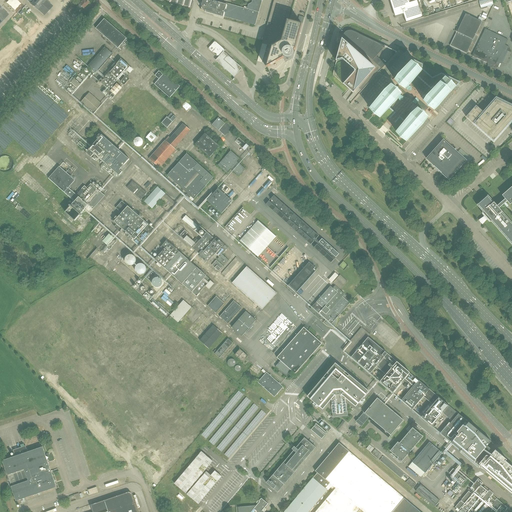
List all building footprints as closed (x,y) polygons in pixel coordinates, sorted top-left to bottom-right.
[(37,9),(44,15),(52,6),(45,0),(26,0),(31,4),(37,10),(37,9)] [(78,3),(79,3),(76,6),(78,8),(79,7),(80,8),(81,6),(83,8),(89,3),(85,0),(82,0),(81,1),(80,1),(78,3)] [(224,16),(255,25),(259,12),(262,1),(263,1),(262,0),(252,0),(252,3),(248,5),(247,9),(219,1),(218,0),(201,0),(201,4),(202,4),(202,6),(204,10),(206,11),(206,13),(224,18),(224,16)] [(267,45),(272,46),(282,41),(288,20),(292,0),(274,0),(260,50),(263,51),(266,52),(267,45)] [(394,12),(395,16),(399,15),(403,14),(406,23),(423,17),(418,0),(417,0),(410,2),(408,0),(389,0),(394,13),(394,12)] [(491,2),(490,0),(485,0),(480,2),(482,8),(495,4),(494,1),(491,2)] [(0,23),(8,15),(0,7),(0,23)] [(450,45),(467,53),(482,21),(466,14),(459,27),(456,32),(450,45)] [(96,29),(101,33),(118,48),(122,43),(124,45),(129,40),(127,38),(104,19),(96,29)] [(272,46),(266,67),(267,67),(283,58),(284,57),(283,56),(284,56),(285,57),(286,58),(287,58),(288,58),(289,58),(291,58),(292,57),(293,56),(294,55),(294,54),(294,52),(294,51),(293,50),(295,49),(302,24),(289,20),(288,20),(282,41),(272,46)] [(472,56),(495,67),(508,39),(485,29),(472,56)] [(376,56),(385,46),(380,44),(376,42),(353,31),(352,31),(351,30),(350,30),(349,30),(348,31),(347,31),(346,31),(346,32),(345,32),(345,33),(344,33),(344,34),(343,35),(341,43),(338,54),(334,68),(333,73),(333,74),(333,75),(334,76),(348,88),(349,89),(353,93),(347,101),(350,104),(382,69),(386,64),(376,56)] [(223,52),(225,50),(215,41),(212,44),(208,48),(215,55),(216,56),(220,56),(223,52)] [(105,47),(88,66),(96,74),(113,55),(105,47)] [(118,79),(121,81),(120,82),(124,85),(130,78),(126,75),(124,73),(125,71),(126,70),(130,73),(133,70),(130,67),(131,65),(122,58),(117,64),(103,80),(101,78),(96,83),(100,87),(103,84),(107,88),(105,91),(104,90),(102,93),(109,99),(110,100),(115,96),(115,95),(122,88),(117,84),(114,87),(113,85),(117,80),(114,77),(115,76),(118,79)] [(459,82),(458,82),(413,60),(397,78),(395,80),(400,84),(396,89),(391,85),(368,111),(371,114),(372,115),(373,116),(374,116),(404,144),(428,117),(423,113),(426,109),(431,113),(459,82)] [(180,86),(165,73),(163,74),(160,71),(159,71),(155,75),(156,76),(159,79),(154,84),(170,98),(180,86)] [(74,79),(71,83),(77,88),(81,84),(74,79)] [(466,117),(494,141),(511,119),(511,106),(506,104),(505,105),(496,101),(494,104),(492,102),(490,104),(493,106),(485,114),(476,105),(466,117)] [(167,128),(173,122),(173,121),(173,122),(176,118),(174,115),(171,113),(168,117),(167,117),(161,123),(167,128)] [(219,130),(223,134),(225,136),(233,128),(226,122),(225,123),(218,118),(212,125),(219,130)] [(176,150),(174,148),(191,130),(183,124),(167,141),(165,140),(149,158),(160,168),(176,150)] [(157,136),(152,131),(147,137),(152,142),(157,136)] [(220,146),(205,133),(195,144),(210,157),(220,146)] [(94,153),(103,161),(117,173),(119,170),(120,171),(125,166),(124,165),(129,159),(102,135),(86,153),(91,157),(94,153)] [(143,142),(143,141),(143,139),(142,138),(141,137),(140,137),(140,136),(138,136),(137,136),(136,137),(135,138),(134,139),(133,141),(134,142),(134,143),(135,144),(136,145),(137,145),(138,145),(140,145),(141,144),(142,143),(143,142)] [(434,152),(427,159),(449,179),(459,168),(462,171),(469,163),(466,160),(443,141),(434,152)] [(226,173),(230,168),(239,176),(245,169),(237,161),(240,158),(231,150),(218,165),(226,173)] [(171,171),(167,175),(169,176),(187,193),(186,195),(189,198),(191,196),(193,198),(194,199),(213,177),(187,153),(174,168),(171,171)] [(13,163),(13,162),(13,161),(13,159),(12,158),(11,156),(10,156),(8,155),(7,154),(5,154),(3,155),(2,156),(0,157),(0,156),(0,167),(1,168),(2,169),(3,170),(5,170),(6,170),(9,169),(10,168),(11,167),(13,165),(13,163)] [(59,166),(48,178),(64,192),(75,202),(74,202),(71,206),(80,214),(84,210),(89,214),(91,212),(91,211),(93,209),(105,196),(100,192),(91,183),(90,184),(87,188),(85,186),(77,195),(68,188),(75,180),(59,166)] [(266,184),(271,179),(266,174),(264,172),(262,174),(259,172),(256,175),(266,184)] [(141,173),(135,179),(141,184),(147,178),(141,173)] [(157,186),(144,201),(147,204),(150,206),(152,209),(160,200),(163,203),(162,206),(164,208),(169,212),(172,208),(175,211),(179,206),(166,194),(163,191),(160,189),(157,186)] [(488,195),(477,205),(483,212),(482,213),(485,215),(483,217),(481,219),(484,222),(486,220),(488,219),(490,222),(491,221),(511,244),(511,223),(499,208),(504,203),(505,203),(507,201),(510,204),(511,202),(511,186),(502,195),(505,199),(497,205),(488,195)] [(222,214),(226,209),(233,201),(218,188),(207,200),(222,214)] [(271,199),(316,239),(319,236),(274,195),(271,199)] [(68,198),(62,203),(66,207),(71,202),(68,198)] [(128,207),(127,206),(122,201),(116,208),(119,210),(117,212),(120,215),(118,217),(116,216),(115,218),(116,219),(114,221),(117,224),(114,227),(120,232),(121,231),(123,230),(125,232),(124,233),(133,241),(134,239),(134,240),(144,228),(150,233),(154,229),(134,211),(128,207)] [(311,245),(314,241),(269,201),(266,204),(311,245)] [(182,220),(187,224),(194,231),(198,226),(186,215),(182,220)] [(257,221),(240,241),(258,257),(256,259),(260,262),(262,259),(259,256),(275,237),(276,237),(270,231),(266,228),(258,220),(257,221)] [(188,232),(185,230),(180,235),(183,238),(188,232)] [(187,235),(184,239),(191,246),(193,248),(195,250),(198,253),(203,257),(205,259),(204,260),(205,261),(206,262),(207,261),(208,262),(213,257),(214,255),(216,253),(217,254),(218,256),(220,257),(217,259),(224,265),(228,260),(222,254),(228,248),(228,247),(225,244),(224,245),(223,247),(222,246),(224,244),(219,239),(217,241),(215,240),(215,239),(213,237),(209,233),(207,232),(205,234),(199,241),(197,239),(194,242),(187,235)] [(102,241),(107,245),(114,238),(109,234),(102,241)] [(336,257),(339,254),(322,238),(319,242),(336,257)] [(206,276),(202,272),(170,243),(169,243),(166,241),(162,245),(165,248),(155,259),(188,289),(197,296),(205,286),(209,289),(214,283),(211,280),(206,276)] [(314,247),(331,263),(334,259),(317,244),(314,247)] [(97,259),(101,254),(95,250),(88,259),(91,260),(93,256),(97,259)] [(136,260),(136,259),(136,258),(136,257),(135,255),(134,254),(133,254),(131,254),(130,254),(129,254),(128,255),(127,255),(126,257),(126,259),(126,261),(127,262),(128,263),(129,264),(130,264),(132,264),(133,263),(134,263),(135,262),(136,261),(136,260)] [(223,266),(216,260),(212,265),(219,271),(223,266)] [(339,266),(344,270),(348,266),(344,261),(339,266)] [(146,269),(146,268),(146,267),(146,266),(145,265),(145,264),(143,263),(141,262),(140,262),(139,263),(138,263),(137,264),(136,266),(135,268),(136,270),(137,271),(138,272),(139,273),(140,273),(141,273),(143,273),(144,272),(145,271),(146,270),(146,269)] [(295,294),(317,269),(309,262),(287,287),(295,294)] [(283,265),(278,270),(282,274),(288,269),(283,265)] [(276,293),(266,284),(247,267),(232,283),(262,309),(276,293)] [(161,283),(162,281),(161,280),(160,278),(159,277),(158,277),(157,277),(156,277),(155,277),(154,278),(153,280),(153,281),(153,283),(154,285),(156,286),(157,286),(159,285),(161,284),(161,283)] [(336,319),(350,303),(342,296),(344,294),(340,290),(335,285),(333,288),(331,286),(310,309),(315,313),(317,311),(327,321),(325,322),(328,325),(334,326),(336,319)] [(152,298),(154,299),(156,301),(165,290),(162,287),(152,298)] [(225,303),(216,296),(208,306),(216,313),(225,303)] [(183,300),(170,315),(178,323),(192,307),(183,300)] [(220,316),(220,317),(228,324),(242,308),(234,300),(220,316)] [(256,320),(249,314),(246,311),(232,327),(242,336),(256,320)] [(223,333),(216,328),(213,325),(201,338),(199,340),(209,349),(223,333)] [(322,343),(304,327),(277,357),(281,361),(275,366),(286,376),(291,370),(295,374),(322,343)] [(368,337),(351,357),(370,373),(376,366),(386,374),(380,381),(393,392),(403,380),(406,383),(404,386),(410,391),(403,400),(413,409),(423,396),(433,404),(422,417),(432,425),(443,413),(452,421),(442,433),(452,442),(461,431),(470,439),(461,450),(474,461),(491,441),(478,430),(468,422),(459,414),(458,414),(449,406),(449,405),(446,403),(439,397),(429,389),(419,380),(419,381),(416,378),(410,372),(397,361),(387,353),(368,337)] [(220,357),(233,343),(228,338),(217,351),(216,349),(213,352),(220,357)] [(243,362),(245,360),(248,356),(240,349),(237,352),(235,355),(243,362)] [(260,374),(262,370),(254,365),(251,369),(260,374)] [(354,379),(354,378),(352,377),(349,375),(349,374),(349,375),(348,376),(344,373),(338,366),(337,365),(336,365),(335,365),(334,365),(334,366),(328,373),(328,374),(325,378),(324,377),(321,379),(321,380),(319,382),(317,385),(315,388),(314,388),(312,390),(312,391),(310,393),(307,396),(323,409),(331,399),(332,400),(332,404),(331,404),(332,417),(347,415),(346,403),(345,399),(346,398),(356,406),(369,391),(366,388),(363,386),(360,384),(357,382),(357,381),(355,379),(354,379)] [(267,372),(258,382),(274,397),(283,387),(267,372)] [(370,421),(371,421),(389,437),(403,420),(377,398),(371,405),(370,404),(363,412),(363,413),(356,421),(362,426),(369,417),(372,419),(370,421)] [(321,420),(319,424),(322,426),(328,431),(331,428),(324,423),(321,420)] [(316,424),(311,430),(322,439),(327,433),(316,424)] [(398,441),(390,450),(398,457),(397,459),(401,462),(409,452),(423,436),(413,427),(399,443),(398,441)] [(304,437),(296,448),(295,447),(293,449),(294,450),(267,483),(278,492),(316,447),(304,437)] [(425,473),(426,473),(442,453),(429,442),(412,462),(425,473)] [(420,511),(404,498),(349,451),(339,443),(315,471),(317,473),(313,478),(313,477),(283,511),(309,511),(328,490),(326,488),(330,483),(336,488),(315,511),(357,511),(360,508),(364,511),(420,511)] [(57,487),(51,471),(47,460),(49,457),(46,456),(43,447),(27,452),(27,451),(25,446),(13,450),(15,455),(16,456),(2,460),(16,501),(57,487)] [(375,449),(372,453),(378,459),(382,454),(375,449)] [(511,466),(511,465),(510,465),(508,463),(507,462),(505,461),(506,461),(505,460),(506,459),(506,460),(507,459),(504,457),(503,456),(501,455),(500,454),(498,453),(498,452),(497,452),(496,450),(495,450),(488,458),(488,457),(488,456),(488,455),(487,455),(486,455),(485,456),(483,459),(482,460),(479,463),(481,465),(482,465),(481,466),(481,467),(484,469),(485,470),(487,471),(489,473),(489,474),(490,474),(492,476),(495,478),(498,480),(498,481),(500,483),(501,483),(503,485),(506,487),(506,488),(506,487),(509,490),(511,492),(511,466)] [(380,460),(401,478),(404,474),(383,456),(380,460)] [(453,468),(449,473),(451,474),(450,476),(453,478),(462,486),(467,480),(458,472),(453,468)] [(406,481),(406,482),(413,488),(415,485),(416,484),(409,478),(408,480),(406,481)] [(480,485),(483,482),(478,479),(470,488),(471,488),(454,508),(455,510),(457,508),(461,511),(485,511),(488,509),(491,511),(511,511),(496,498),(495,500),(493,499),(495,497),(493,496),(492,498),(490,496),(493,493),(489,490),(488,491),(480,485)] [(459,484),(454,491),(459,494),(463,488),(459,484)] [(98,487),(90,489),(92,496),(100,493),(98,487)] [(268,501),(272,499),(267,490),(263,492),(268,501)] [(137,511),(134,500),(131,493),(130,492),(129,492),(128,492),(91,505),(93,511),(137,511)] [(260,502),(258,500),(257,500),(256,501),(256,502),(256,503),(258,504),(257,505),(238,507),(238,511),(263,511),(262,511),(263,511),(262,511),(268,503),(261,498),(259,501),(260,501),(260,502)]
